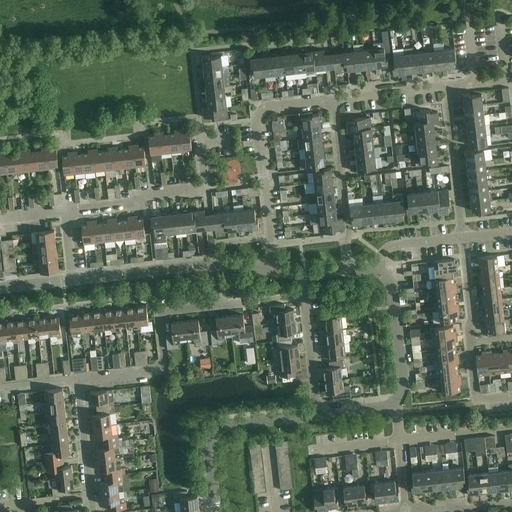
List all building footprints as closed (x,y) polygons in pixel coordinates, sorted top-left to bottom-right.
[(378,36),(378,31),(370,32),(370,28),(357,29),(358,38),(378,36)] [(382,42),(373,43),(374,49),(375,60),(377,60),(378,67),(380,66),(388,66),(387,58),(390,58),(388,36),(387,31),(381,31),(382,37),(382,42)] [(444,68),(442,69),(443,76),(447,75),(446,68),(454,67),(454,61),(456,61),(456,60),(455,55),(455,50),(455,49),(454,45),(454,43),(444,45),(444,50),(445,62),(443,62),(444,68)] [(363,44),(353,45),(353,51),(355,62),(357,62),(357,69),(360,69),(365,68),(366,75),(371,75),(370,68),(367,68),(367,61),(365,61),(363,50),(363,44)] [(375,60),(374,49),(363,50),(365,61),(367,61),(367,68),(370,68),(376,67),(376,74),(381,74),(380,66),(378,67),(377,60),(375,60)] [(305,71),(316,70),(314,58),(312,58),(311,51),(306,52),(306,50),(301,51),(301,53),(302,60),(304,59),(305,71)] [(324,50),(311,51),(312,58),(314,58),(316,70),(326,68),(325,61),(330,61),(334,60),(333,53),(329,54),(324,54),(324,50)] [(436,69),(442,69),(444,68),(443,62),(445,62),(444,50),(434,51),(435,62),(433,63),(434,70),(432,70),(432,77),(437,76),(436,69)] [(295,72),(305,71),(304,59),(302,60),(301,53),(296,53),(296,51),(291,52),(291,54),(292,61),(294,60),(295,72)] [(360,76),(360,69),(357,69),(357,62),(355,62),(353,51),(343,52),(345,63),(347,63),(348,70),(356,69),(356,76),(360,76)] [(426,71),(432,70),(434,70),(433,63),(435,62),(434,51),(424,52),(425,64),(423,64),(424,71),(421,71),(422,78),(427,78),(426,71)] [(345,63),(343,52),(333,53),(334,60),(330,61),(325,61),(326,68),(331,68),(334,68),(335,72),(348,70),(347,63),(345,63)] [(416,72),(421,71),(424,71),(423,64),(425,64),(424,52),(414,53),(415,65),(413,65),(414,72),(411,72),(412,79),(417,79),(416,72)] [(284,62),(285,73),(295,72),(294,60),(292,61),(291,54),(286,54),(286,53),(280,53),(281,55),(282,62),(284,62)] [(406,73),(411,72),(414,72),(413,65),(415,65),(414,53),(404,54),(405,66),(403,66),(403,73),(401,73),(402,80),(406,80),(406,73)] [(274,63),(275,74),(285,73),(284,62),(282,62),(281,55),(276,56),(275,54),(270,54),(271,56),(272,63),(274,63)] [(393,74),(401,73),(403,73),(403,66),(405,66),(404,54),(393,56),(395,67),(392,67),(393,74)] [(203,61),(203,66),(210,65),(210,67),(222,66),(221,56),(210,57),(209,55),(200,56),(201,61),(203,61)] [(271,56),(265,57),(265,55),(260,55),(260,57),(261,64),(264,64),(265,75),(275,74),(274,63),(272,63),(271,56)] [(255,77),(265,75),(264,64),(261,64),(260,57),(255,58),(255,56),(250,57),(251,66),(253,65),(255,77)] [(223,76),(222,66),(210,67),(210,65),(203,66),(201,66),(202,71),(204,71),(204,76),(211,76),(212,78),(223,76)] [(212,78),(211,76),(204,76),(203,76),(203,81),(205,81),(205,86),(205,87),(212,86),(213,88),(224,87),(229,86),(228,76),(223,76),(212,78)] [(313,84),(307,84),(307,89),(308,94),(314,93),(318,93),(317,83),(313,84)] [(206,91),(207,96),(207,97),(214,96),(214,98),(225,97),(224,87),(213,88),(212,86),(205,87),(205,86),(204,87),(204,91),(206,91)] [(503,102),(510,101),(508,87),(501,88),(503,102)] [(463,99),(464,104),(471,103),(471,105),(482,104),(481,94),(470,95),(470,93),(461,94),(461,99),(463,99)] [(207,97),(205,97),(205,102),(207,102),(208,107),(215,106),(215,108),(226,107),(231,106),(230,96),(225,97),(214,98),(214,96),(207,97)] [(484,114),(482,104),(471,105),(471,103),(464,104),(462,104),(463,109),(464,109),(465,114),(472,113),(472,115),(484,114)] [(227,117),(226,107),(215,108),(215,106),(208,107),(202,107),(204,118),(210,117),(210,119),(227,117)] [(433,123),(439,122),(437,112),(432,112),(431,110),(414,112),(415,123),(426,121),(426,124),(433,123)] [(301,118),(302,128),(314,126),(313,124),(320,124),(320,123),(320,118),(322,118),(321,113),(312,114),(312,116),(301,118)] [(485,124),(484,114),(472,115),(472,113),(465,114),(463,114),(464,119),(466,119),(466,124),(473,123),(473,126),(485,124)] [(273,131),(285,130),(284,116),(277,117),(278,120),(272,121),(273,127),(273,131)] [(348,132),(353,132),(360,131),(360,129),(371,127),(370,117),(352,119),(353,121),(347,122),(348,132)] [(434,131),(433,123),(426,124),(426,121),(415,123),(416,133),(427,131),(428,134),(434,133),(435,135),(442,134),(441,130),(434,131)] [(322,134),(321,128),(323,128),(322,123),(320,123),(320,124),(313,124),(314,126),(302,128),(303,138),(315,137),(315,135),(322,134)] [(486,135),(485,124),(473,126),(473,123),(466,124),(464,124),(465,129),(467,129),(467,134),(474,134),(475,136),(486,135)] [(361,139),(372,137),(371,127),(360,129),(360,131),(353,132),(354,139),(347,140),(347,145),(355,144),(354,142),(361,141),(361,139)] [(184,129),(179,130),(181,151),(192,150),(190,131),(184,132),(184,129)] [(171,153),(181,151),(179,130),(174,130),(174,133),(169,133),(171,153)] [(285,130),(273,131),(274,141),(280,141),(280,137),(286,136),(285,130)] [(159,132),(160,140),(161,154),(171,153),(169,133),(164,134),(163,131),(159,132)] [(436,143),(436,145),(443,144),(442,140),(435,141),(435,135),(434,133),(428,134),(427,131),(416,133),(417,143),(428,142),(429,144),(436,143)] [(161,154),(160,140),(159,132),(154,133),(154,135),(149,136),(151,155),(161,154)] [(303,138),(298,139),(299,149),(305,148),(316,147),(316,145),(323,144),(322,139),(324,138),(323,133),(322,134),(315,135),(315,137),(303,138)] [(487,145),(486,135),(475,136),(474,134),(467,134),(466,134),(466,139),(468,139),(469,145),(475,144),(476,146),(487,145)] [(348,155),(356,154),(355,152),(362,151),(362,149),(374,147),(372,137),(361,139),(361,141),(354,142),(355,144),(355,149),(348,150),(348,155)] [(437,151),(436,145),(436,143),(429,144),(428,142),(417,143),(418,153),(430,151),(430,154),(437,153),(437,155),(444,154),(444,150),(437,151)] [(324,154),(323,149),(325,148),(324,143),(323,144),(316,145),(316,147),(305,148),(306,158),(317,157),(317,155),(324,154)] [(138,144),(133,145),(135,167),(146,165),(144,146),(138,147),(138,144)] [(125,168),(135,167),(133,145),(128,146),(129,148),(123,149),(125,168)] [(50,146),(45,147),(48,169),(59,167),(56,148),(51,149),(50,146)] [(38,170),(48,169),(45,147),(41,147),(41,150),(36,151),(38,170)] [(105,170),(115,169),(113,147),(108,148),(108,150),(103,151),(105,170)] [(115,169),(125,168),(123,149),(118,149),(118,147),(113,147),(115,169)] [(363,159),(375,158),(374,147),(362,149),(362,151),(355,152),(356,154),(356,160),(349,160),(349,165),(357,164),(357,162),(364,161),(363,159)] [(18,172),(28,171),(25,149),(21,150),(21,152),(16,153),(18,172)] [(28,171),(38,170),(36,151),(30,151),(30,149),(25,149),(28,171)] [(95,171),(105,170),(103,151),(98,152),(97,149),(93,150),(95,171)] [(473,149),(464,150),(465,155),(467,155),(467,159),(467,160),(474,159),(474,161),(486,160),(492,159),(491,149),(485,150),(473,151),(473,149)] [(85,172),(95,171),(93,150),(88,150),(88,153),(83,153),(85,172)] [(8,173),(18,172),(16,153),(10,154),(10,151),(5,152),(8,173)] [(75,174),(85,172),(83,153),(77,154),(77,151),(72,152),(75,174)] [(438,163),(437,155),(437,153),(430,154),(430,151),(418,153),(419,163),(430,162),(431,164),(438,163)] [(75,174),(72,152),(68,152),(68,155),(62,156),(64,175),(75,174)] [(326,154),(324,154),(317,155),(317,157),(306,158),(307,169),(319,167),(319,165),(325,165),(324,159),(326,159),(326,154)] [(358,172),(365,171),(365,169),(376,168),(375,158),(363,159),(364,161),(357,162),(357,164),(358,172)] [(467,160),(467,159),(465,160),(466,165),(467,165),(468,170),(475,169),(475,171),(487,170),(486,160),(474,161),(474,159),(467,160)] [(332,177),(331,172),(333,172),(332,167),(323,168),(324,170),(313,172),(314,182),(325,180),(325,178),(332,177)] [(477,181),(488,180),(487,170),(475,171),(475,169),(468,170),(466,170),(467,175),(469,175),(469,180),(476,179),(477,181)] [(292,174),(284,175),(285,181),(285,182),(293,182),(292,174)] [(314,182),(315,192),(326,191),(326,189),(333,188),(332,182),(334,182),(333,177),(332,177),(325,178),(325,180),(314,182)] [(478,192),(489,190),(488,180),(477,181),(476,179),(469,180),(467,180),(468,185),(470,185),(470,190),(477,190),(478,192)] [(334,198),(334,192),(335,192),(335,187),(333,188),(326,189),(326,191),(315,192),(316,202),(327,201),(327,199),(334,198)] [(448,189),(438,190),(439,202),(437,202),(437,209),(438,214),(448,213),(448,207),(450,207),(449,196),(448,189)] [(432,210),(437,209),(437,202),(439,202),(438,190),(427,192),(428,203),(426,203),(427,210),(427,212),(432,211),(432,210)] [(479,202),(490,201),(489,190),(478,192),(477,190),(470,190),(468,190),(469,195),(471,195),(471,200),(478,200),(479,202)] [(422,211),(427,210),(426,203),(428,203),(427,192),(417,193),(418,204),(416,204),(417,211),(417,213),(422,213),(422,211)] [(403,193),(392,195),(393,200),(394,212),(392,212),(393,219),(393,221),(398,220),(398,218),(403,218),(403,211),(405,211),(404,200),(403,199),(403,193)] [(418,204),(417,193),(407,194),(408,205),(406,205),(407,214),(412,214),(412,212),(417,211),(416,204),(418,204)] [(316,202),(317,212),(329,211),(328,209),(335,208),(335,203),(336,203),(336,198),(334,198),(327,199),(327,201),(316,202)] [(388,220),(393,219),(392,212),(394,212),(393,200),(383,202),(384,213),(382,213),(383,220),(383,222),(388,222),(388,220)] [(471,200),(470,200),(470,205),(472,205),(473,211),(479,210),(479,212),(491,211),(490,201),(479,202),(478,200),(471,200)] [(378,221),(383,220),(382,213),(384,213),(383,202),(373,203),(374,214),(372,214),(373,221),(373,223),(378,223),(378,221)] [(367,222),(373,221),(372,214),(374,214),(373,203),(363,204),(364,215),(362,216),(363,223),(362,223),(363,224),(367,224),(367,222)] [(243,204),(233,205),(234,211),(235,223),(237,222),(238,229),(243,229),(244,230),(248,230),(248,228),(247,221),(245,222),(244,210),(243,204)] [(364,215),(363,204),(352,205),(352,206),(354,216),(351,217),(352,226),(357,225),(357,223),(362,223),(363,223),(362,216),(364,215)] [(312,223),(318,223),(330,221),(329,219),(336,218),(336,213),(337,213),(337,208),(335,208),(328,209),(329,211),(317,212),(311,213),(312,223)] [(254,209),(244,210),(245,222),(247,221),(248,228),(253,228),(254,229),(259,229),(258,220),(255,220),(254,209)] [(204,210),(192,212),(192,219),(194,218),(196,230),(206,228),(205,221),(208,221),(214,220),(213,213),(207,214),(205,214),(204,210)] [(186,231),(196,230),(194,218),(192,219),(192,212),(186,212),(186,211),(181,211),(181,213),(182,220),(184,219),(186,231)] [(238,231),(238,229),(237,222),(235,223),(234,211),(224,212),(225,224),(227,224),(228,231),(233,230),(233,232),(238,231)] [(174,221),(175,232),(186,231),(184,219),(182,220),(181,213),(176,213),(176,212),(171,212),(171,214),(172,221),(174,221)] [(225,224),(224,212),(213,213),(214,220),(208,221),(205,221),(206,228),(209,228),(215,227),(215,232),(228,231),(227,224),(225,224)] [(164,222),(165,233),(175,232),(174,221),(172,221),(171,214),(166,215),(166,213),(161,213),(161,215),(162,222),(164,222)] [(156,216),(156,214),(150,215),(151,224),(154,223),(156,243),(166,241),(165,233),(164,222),(162,222),(161,215),(156,216)] [(124,239),(135,238),(132,216),(127,217),(128,220),(122,220),(124,239)] [(137,216),(132,216),(135,238),(145,237),(143,218),(137,218),(137,216)] [(114,240),(124,239),(122,220),(117,221),(117,218),(112,219),(114,240)] [(342,218),(336,218),(329,219),(330,221),(318,223),(319,233),(338,231),(337,229),(343,228),(342,218)] [(104,242),(114,240),(112,219),(107,219),(107,222),(102,222),(104,242)] [(94,243),(104,242),(102,222),(97,223),(96,220),(92,221),(94,243)] [(298,222),(301,231),(307,228),(303,220),(298,222)] [(94,243),(92,221),(87,222),(87,224),(82,225),(84,244),(94,243)] [(35,243),(55,240),(54,230),(36,232),(37,240),(35,240),(35,243)] [(38,245),(38,252),(56,250),(55,240),(35,243),(35,245),(38,245)] [(116,255),(115,247),(104,249),(105,257),(116,255)] [(34,263),(37,263),(58,260),(56,250),(38,252),(39,260),(34,260),(34,263)] [(72,252),(72,261),(82,261),(82,252),(72,252)] [(480,268),(498,266),(497,255),(476,257),(477,262),(479,262),(480,268)] [(433,261),(435,271),(435,278),(453,276),(452,268),(455,268),(454,259),(433,261)] [(59,271),(58,260),(37,263),(37,265),(40,265),(41,273),(59,271)] [(479,279),(499,276),(498,266),(480,268),(481,273),(478,274),(479,279)] [(453,276),(435,278),(437,289),(457,287),(456,282),(454,282),(453,276)] [(482,284),(483,289),(500,287),(499,276),(479,279),(480,284),(482,284)] [(438,300),(456,298),(455,292),(458,292),(457,287),(437,289),(438,300)] [(481,300),(502,298),(500,287),(483,289),(483,295),(481,295),(481,300)] [(438,300),(439,311),(459,308),(459,303),(456,304),(456,298),(438,300)] [(484,305),(485,311),(503,309),(502,298),(481,300),(482,305),(484,305)] [(143,307),(135,308),(138,328),(141,328),(141,325),(149,324),(146,304),(143,305),(143,307)] [(134,328),(138,328),(135,308),(128,309),(128,306),(124,307),(127,327),(134,326),(134,328)] [(119,327),(127,327),(124,307),(121,307),(121,310),(113,311),(116,331),(120,330),(119,327)] [(278,322),(295,320),(294,308),(276,310),(278,322)] [(460,314),(459,308),(439,311),(440,322),(458,320),(458,314),(460,314)] [(97,330),(105,329),(102,309),(99,310),(99,312),(91,313),(94,333),(97,333),(97,330)] [(112,331),(116,331),(113,311),(106,311),(106,309),(102,309),(105,329),(112,328),(112,331)] [(484,322),(504,319),(503,309),(485,311),(486,316),(483,317),(484,322)] [(90,334),(94,333),(91,313),(84,314),(84,311),(80,312),(83,332),(90,331),(90,334)] [(76,332),(83,332),(80,312),(77,312),(77,315),(70,315),(72,336),(76,335),(76,332)] [(253,325),(260,324),(259,312),(252,313),(253,325)] [(243,314),(230,315),(231,332),(238,331),(239,336),(241,336),(242,342),(253,341),(251,325),(245,326),(243,314)] [(326,331),(342,329),(341,315),(337,315),(337,314),(336,315),(318,317),(319,326),(325,326),(326,331)] [(51,315),(48,316),(50,336),(57,335),(57,338),(62,337),(59,317),(51,318),(51,315)] [(224,333),(231,332),(230,315),(216,317),(217,329),(210,330),(212,344),(224,342),(223,338),(225,338),(224,333)] [(43,336),(50,336),(48,316),(44,316),(44,319),(37,319),(39,340),(43,340),(43,336)] [(21,339),(28,338),(26,318),(22,318),(22,321),(15,322),(18,343),(21,342),(21,339)] [(36,341),(39,340),(37,319),(30,320),(29,318),(26,318),(28,338),(35,337),(36,341)] [(199,319),(185,321),(187,337),(194,336),(194,341),(196,341),(196,345),(208,344),(207,330),(200,331),(199,319)] [(505,330),(504,319),(484,322),(484,327),(487,326),(488,332),(505,330)] [(14,343),(18,343),(15,322),(8,323),(7,320),(4,320),(6,340),(13,340),(14,343)] [(279,333),(271,334),(272,342),(277,341),(291,339),(290,333),(297,332),(295,320),(278,322),(279,333)] [(180,338),(187,337),(185,321),(171,322),(172,334),(166,335),(167,349),(179,347),(179,343),(180,343),(180,338)] [(436,339),(457,337),(456,331),(454,332),(453,326),(435,328),(436,339)] [(326,331),(319,331),(320,340),(327,339),(327,344),(344,343),(348,342),(347,334),(343,334),(342,329),(326,331)] [(431,345),(437,344),(438,350),(456,348),(455,342),(457,342),(457,337),(436,339),(431,340),(431,345)] [(282,359),(299,357),(298,345),(292,345),(291,339),(277,341),(278,348),(280,347),(282,359)] [(327,344),(321,345),(322,354),(328,353),(328,359),(345,357),(345,351),(349,351),(348,342),(344,343),(327,344)] [(420,346),(420,354),(432,353),(431,345),(420,346)] [(456,353),(456,348),(438,350),(439,360),(459,358),(459,353),(456,353)] [(498,353),(499,368),(500,370),(510,369),(508,349),(503,350),(503,352),(498,353)] [(489,372),(486,351),(481,352),(482,354),(476,355),(477,368),(478,373),(489,372)] [(500,370),(499,368),(498,353),(492,353),(492,351),(486,351),(489,372),(500,370)] [(72,359),(74,373),(87,371),(86,357),(72,359)] [(282,359),(276,360),(277,365),(282,364),(283,371),(279,371),(279,378),(295,376),(294,370),(300,369),(299,357),(282,359)] [(439,360),(440,368),(440,371),(458,369),(457,363),(460,363),(459,358),(439,360)] [(323,368),(325,380),(342,378),(341,366),(343,366),(343,360),(329,361),(329,367),(323,368)] [(441,381),(462,379),(461,374),(459,375),(458,369),(440,371),(441,381)] [(269,375),(267,376),(268,383),(276,382),(275,375),(273,375),(273,372),(268,373),(269,375)] [(343,385),(342,378),(325,380),(326,392),(332,392),(333,398),(351,396),(349,385),(343,385)] [(462,385),(462,379),(441,381),(443,393),(461,390),(460,385),(462,385)] [(491,392),(496,392),(502,391),(501,379),(494,380),(495,383),(490,384),(491,392)] [(46,401),(64,399),(63,388),(45,390),(46,401)] [(96,409),(114,407),(114,400),(112,389),(90,392),(91,403),(96,403),(96,409)] [(46,401),(48,412),(65,410),(64,399),(46,401)] [(94,426),(116,423),(114,407),(96,409),(97,414),(93,415),(94,426)] [(49,423),(66,421),(65,410),(48,412),(49,423)] [(49,423),(50,433),(68,431),(66,421),(49,423)] [(100,442),(118,440),(117,434),(116,424),(116,423),(94,426),(95,437),(100,436),(100,442)] [(51,444),(69,442),(68,431),(50,433),(51,444)] [(496,453),(496,447),(494,435),(484,436),(486,448),(490,448),(491,453),(496,453)] [(476,455),(482,454),(481,449),(486,448),(484,436),(474,438),(476,449),(476,455)] [(474,438),(464,439),(465,451),(476,449),(474,438)] [(98,460),(115,458),(114,451),(119,450),(118,440),(100,442),(101,448),(96,449),(98,460)] [(46,462),(63,460),(62,454),(70,453),(69,442),(51,444),(52,452),(45,453),(46,462)] [(384,454),(382,444),(371,446),(372,456),(384,454)] [(504,446),(496,447),(497,457),(505,456),(504,446)] [(34,456),(25,457),(26,464),(35,463),(34,456)] [(104,476),(125,474),(124,468),(121,468),(121,463),(116,464),(115,458),(98,460),(99,471),(103,470),(104,476)] [(55,478),(73,476),(71,465),(64,466),(63,460),(46,462),(47,472),(54,471),(55,478)] [(452,480),(453,487),(453,489),(458,488),(457,486),(463,486),(462,479),(465,479),(463,467),(453,468),(454,480),(452,480)] [(447,487),(453,487),(452,480),(454,480),(453,468),(443,469),(444,481),(442,481),(442,488),(443,490),(448,489),(447,487)] [(437,489),(442,488),(442,481),(444,481),(443,469),(432,470),(434,482),(431,482),(432,489),(432,491),(437,490),(437,489)] [(427,490),(432,489),(431,482),(434,482),(432,470),(422,472),(424,483),(421,483),(422,490),(422,492),(427,491),(427,490)] [(503,489),(508,489),(509,489),(508,482),(510,481),(509,470),(499,471),(500,483),(498,483),(498,490),(498,492),(503,491),(503,489)] [(493,490),(498,490),(498,483),(500,483),(499,471),(488,472),(490,484),(488,484),(488,491),(488,493),(493,492),(493,490)] [(417,491),(422,490),(421,483),(424,483),(422,472),(412,473),(413,484),(411,484),(412,491),(412,493),(417,493),(417,491)] [(483,492),(488,491),(488,484),(490,484),(488,472),(478,473),(480,485),(477,485),(478,492),(478,494),(483,493),(483,492)] [(473,493),(478,492),(477,485),(480,485),(478,473),(468,475),(469,486),(467,486),(468,495),(473,494),(473,493)] [(25,479),(27,485),(39,481),(41,487),(45,486),(41,474),(25,479)] [(101,493),(119,492),(119,491),(124,490),(123,485),(123,480),(126,480),(125,474),(104,476),(105,482),(100,482),(101,493)] [(74,487),(73,476),(55,478),(48,479),(49,487),(52,487),(53,496),(67,494),(66,488),(74,487)] [(158,478),(149,479),(150,488),(152,488),(159,487),(158,478)] [(388,493),(389,500),(394,499),(394,501),(399,501),(398,492),(396,492),(395,481),(384,482),(386,493),(388,493)] [(389,502),(389,500),(388,493),(386,493),(384,482),(374,483),(375,495),(377,495),(378,501),(384,501),(384,502),(389,502)] [(139,492),(146,491),(145,483),(138,485),(139,492)] [(364,484),(354,486),(355,497),(357,497),(358,504),(364,503),(364,505),(369,504),(368,502),(369,502),(368,495),(366,495),(364,484)] [(359,505),(358,504),(357,497),(355,497),(354,486),(344,487),(343,487),(345,498),(347,498),(348,505),(353,504),(354,506),(359,505)] [(327,500),(328,507),(333,506),(333,508),(338,508),(338,506),(337,499),(335,499),(334,488),(324,489),(325,500),(327,500)] [(328,511),(328,507),(327,500),(325,500),(324,489),(313,490),(315,506),(315,508),(317,508),(317,511),(328,511)] [(187,490),(173,492),(174,502),(175,509),(181,508),(198,506),(197,495),(187,496),(187,490)] [(119,498),(119,492),(101,493),(103,505),(107,504),(108,510),(126,508),(124,497),(119,498)] [(72,509),(71,502),(58,504),(58,511),(53,511),(78,511),(78,508),(72,509)]
